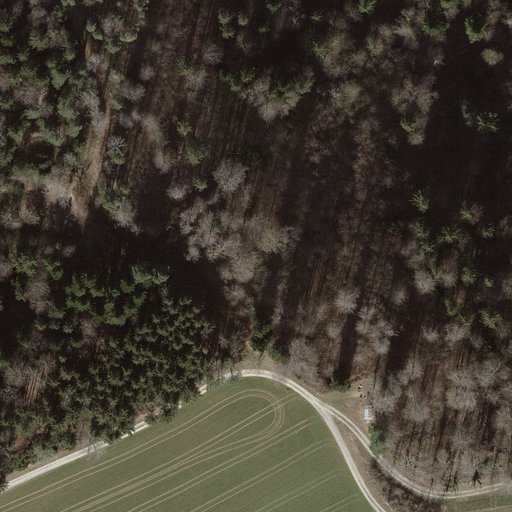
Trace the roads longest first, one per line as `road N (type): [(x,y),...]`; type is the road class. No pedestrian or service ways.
road 1 (track): [(0,491),(228,376),(252,372),(295,383),(322,410),(380,511)]
road 2 (track): [(322,410),(363,434),(412,484),(451,497),(511,483)]
road 3 (track): [(511,47),(424,23),(397,0)]
